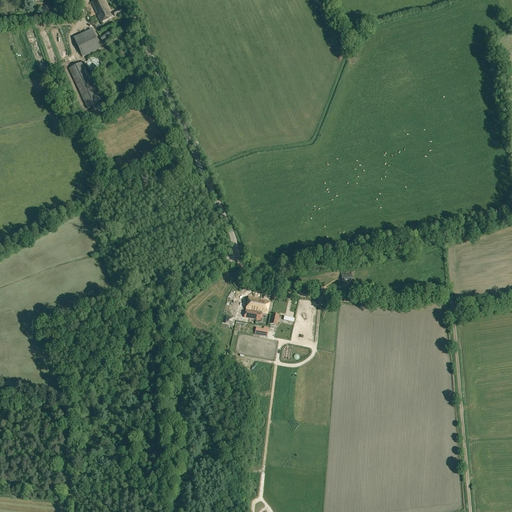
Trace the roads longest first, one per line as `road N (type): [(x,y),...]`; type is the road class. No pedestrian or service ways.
road 1 (unclassified): [(68,392),(234,248),(124,0)]
road 2 (unclassified): [(68,511),(68,392)]
